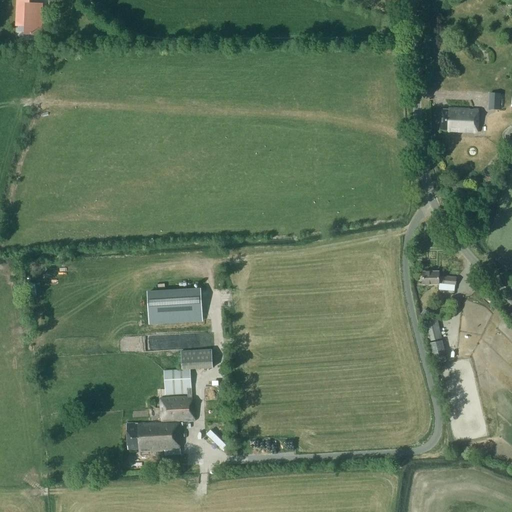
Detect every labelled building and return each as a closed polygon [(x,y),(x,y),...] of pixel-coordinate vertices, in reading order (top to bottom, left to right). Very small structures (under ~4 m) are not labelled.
[(19,0),(19,24),(27,24),(27,32),(40,33),(41,5),(32,4),(32,6),(28,6),(29,1),(20,1),(19,0)] [(510,72),(511,56),(511,50),(499,49),(496,70),(510,72)] [(500,110),(501,94),(491,94),(490,110),(500,110)] [(449,109),(449,110),(441,110),(440,130),(448,130),(448,132),(477,133),(479,110),(449,109)] [(439,272),(423,272),(423,284),(439,283),(456,285),(457,277),(439,275),(439,272)] [(150,322),(203,319),(201,286),(147,289),(150,322)] [(424,309),(421,314),(426,317),(430,312),(424,309)] [(442,338),(437,318),(425,321),(429,340),(442,338)] [(446,356),(443,344),(442,340),(430,343),(434,358),(446,356)] [(211,349),(181,351),(182,369),(164,371),(166,395),(188,393),(188,396),(160,398),(162,421),(127,423),(128,448),(140,448),(140,451),(165,449),(165,454),(181,453),(180,439),(182,439),(180,421),(196,420),(195,404),(193,404),(193,396),(192,396),(190,369),(212,367),(211,349)]
